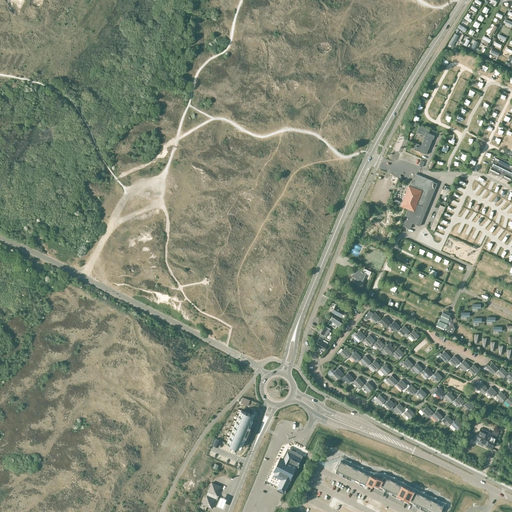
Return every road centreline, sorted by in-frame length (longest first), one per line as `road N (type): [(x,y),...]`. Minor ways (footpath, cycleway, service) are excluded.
road 1 (unclassified): [(226,349),(0,239)]
road 2 (secondary): [(282,373),(369,154)]
road 3 (unclassified): [(303,339),(378,161),(369,154)]
road 4 (secondary): [(369,154),(463,0)]
road 5 (tertiary): [(422,454),(293,389)]
road 6 (tertiary): [(289,398),(422,454)]
